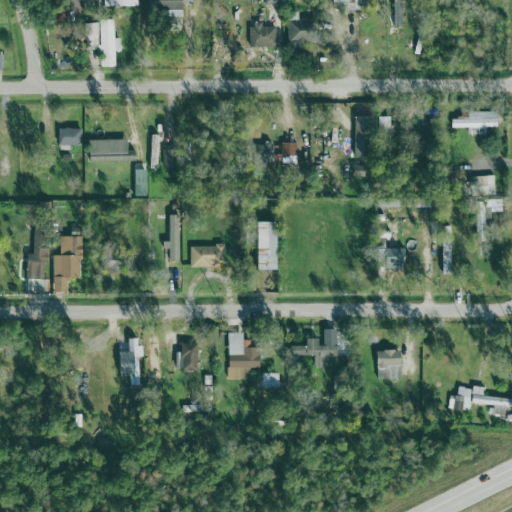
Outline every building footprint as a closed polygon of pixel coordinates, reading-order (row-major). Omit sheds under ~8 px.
[(184,17),(185,3),(196,4),(195,0),(150,0),(150,17),(184,17)] [(386,0),(334,0),(334,2),(343,3),(343,11),(367,12),(366,0),(385,0),(387,0),(386,0)] [(403,0),(392,0),(393,27),(404,27),(403,0)] [(289,20),(288,41),(292,41),(292,44),(316,45),(317,21),(289,20)] [(102,67),(117,67),(117,50),(122,50),(122,38),(116,38),(116,21),(87,22),(88,50),(102,50),(102,67)] [(250,26),(251,48),(277,47),(277,25),(250,26)] [(498,127),(497,111),(463,112),(463,119),(453,119),(453,128),(468,128),(469,134),(484,134),(484,128),(498,127)] [(355,157),(375,157),(375,130),(387,130),(387,117),(355,118),(355,157)] [(83,145),(83,129),(59,128),(59,145),(83,145)] [(137,151),(129,151),(129,139),(90,140),(91,162),(137,161),(137,151)] [(283,164),(298,164),(297,143),(282,143),(283,164)] [(274,160),(274,144),(259,144),(260,161),(274,160)] [(179,150),(163,150),(163,168),(179,168),(179,150)] [(148,196),(148,170),(136,170),(136,196),(148,196)] [(496,192),(495,175),(471,176),(472,193),(496,192)] [(477,204),(477,228),(485,228),(485,214),(489,214),(489,210),(503,210),(502,197),(488,198),(488,203),(477,204)] [(180,260),(181,214),(170,214),(170,241),(164,241),(164,248),(171,248),(170,260),(180,260)] [(280,269),(280,221),(261,221),(261,269),(280,269)] [(50,263),(51,230),(35,230),(35,254),(28,254),(28,277),(44,277),(45,263),(50,263)] [(55,292),(69,291),(69,277),(83,277),(82,237),(61,237),(61,256),(54,256),(55,292)] [(445,273),(453,272),(453,239),(444,239),(445,273)] [(226,265),(225,245),(191,245),(191,266),(226,265)] [(124,270),(123,250),(103,251),(104,271),(124,270)] [(315,355),(315,366),(328,366),(328,355),(339,355),(338,328),(323,328),(324,338),(308,338),(309,345),(292,345),(292,355),(315,355)] [(250,378),(250,368),(261,367),(260,347),(244,347),(244,332),(228,332),(229,379),(250,378)] [(141,384),(139,337),(129,338),(131,385),(141,384)] [(161,379),(159,337),(149,337),(151,380),(161,379)] [(182,370),(199,370),(199,343),(182,343),(182,370)] [(378,378),(402,379),(403,350),(379,349),(378,378)] [(511,397),(485,395),(486,387),(474,386),(474,388),(459,386),(458,396),(450,395),(448,409),(470,411),(471,404),(490,405),(489,413),(506,415),(507,407),(511,407),(511,397)]
